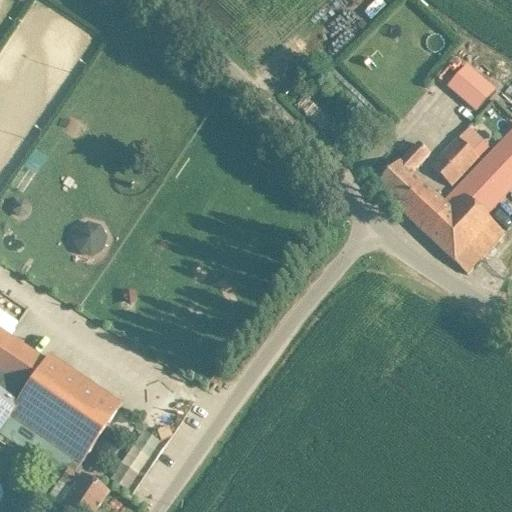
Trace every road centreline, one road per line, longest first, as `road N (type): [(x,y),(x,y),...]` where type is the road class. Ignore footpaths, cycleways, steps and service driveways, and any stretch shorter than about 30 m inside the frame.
road 1 (unclassified): [(371,229),(334,173),(154,0)]
road 2 (unclassified): [(225,411),(0,270)]
road 3 (unclassified): [(225,411),(371,229)]
road 4 (unclassified): [(511,321),(371,229)]
road 5 (unclassified): [(157,511),(225,411)]
